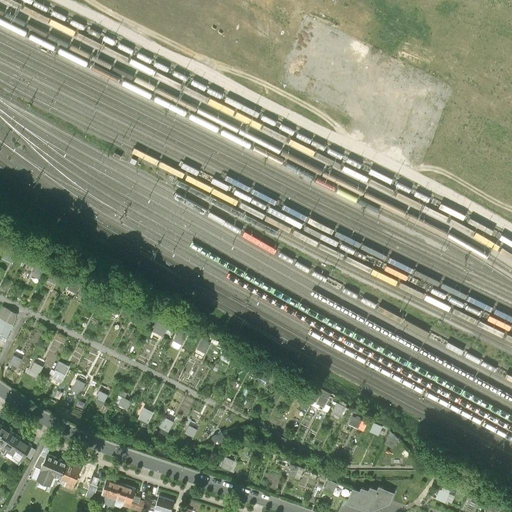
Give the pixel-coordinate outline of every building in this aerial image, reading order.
[(320,99),(341,108),(346,96),(325,87),(320,99)] [(5,235),(0,243),(0,246),(8,251),(15,240),(5,235)] [(23,261),(25,251),(15,249),(12,258),(23,261)] [(63,287),(68,272),(43,264),(38,280),(63,287)] [(72,296),(80,297),(82,289),(74,288),(72,296)] [(2,307),(0,310),(0,340),(5,343),(15,322),(16,315),(2,307)] [(164,321),(159,330),(168,335),(173,327),(164,321)] [(189,345),(194,331),(183,328),(178,342),(189,345)] [(208,361),(216,346),(205,341),(198,356),(208,361)] [(22,361),(13,356),(9,365),(18,370),(22,361)] [(62,361),(53,379),(63,384),(71,366),(62,361)] [(42,369),(33,364),(27,376),(37,381),(42,369)] [(71,392),(82,395),(86,383),(75,379),(71,392)] [(94,398),(104,404),(108,397),(99,391),(94,398)] [(118,408),(128,410),(131,400),(121,398),(118,408)] [(324,398),(320,404),(332,411),(336,405),(324,398)] [(334,412),(343,420),(352,410),(343,402),(334,412)] [(137,420),(147,425),(154,413),(144,407),(137,420)] [(356,416),(353,423),(364,428),(367,421),(356,416)] [(165,417),(158,428),(167,434),(174,423),(165,417)] [(13,434),(0,425),(0,445),(3,448),(13,434)] [(13,434),(3,448),(8,451),(4,456),(20,466),(33,447),(13,434)] [(51,445),(46,443),(40,454),(46,457),(47,454),(51,445)] [(34,467),(41,470),(46,457),(40,454),(34,467)] [(68,463),(47,454),(46,457),(41,470),(42,470),(37,480),(50,485),(54,475),(62,479),(68,463)] [(224,465),(234,469),(239,458),(229,454),(224,465)] [(291,472),(300,475),(303,465),(294,462),(291,472)] [(80,492),(82,487),(88,471),(81,468),(68,463),(62,479),(59,483),(65,486),(73,489),(80,492)] [(94,477),(91,484),(96,486),(99,478),(94,477)] [(113,507),(113,506),(121,483),(107,478),(104,484),(102,492),(98,502),(113,507)] [(339,489),(342,482),(334,479),(331,485),(339,489)] [(136,488),(121,483),(113,506),(119,508),(123,505),(142,511),(145,501),(139,499),(140,497),(134,495),(136,488)] [(91,484),(90,484),(87,491),(85,496),(93,499),(96,490),(98,486),(96,486),(91,484)] [(361,493),(354,490),(347,505),(357,509),(363,511),(370,511),(389,506),(394,495),(378,488),(377,491),(370,488),(369,492),(362,489),(361,493)] [(460,503),(463,493),(447,488),(444,498),(460,503)] [(159,496),(154,508),(166,511),(170,511),(174,501),(159,496)]
